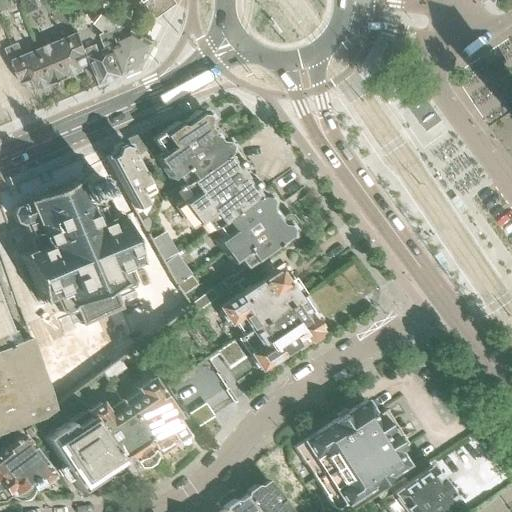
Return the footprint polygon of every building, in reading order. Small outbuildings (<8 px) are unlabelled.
[(0,0),(0,11),(10,7),(7,0),(0,0)] [(126,0),(131,7),(157,18),(170,9),(178,3),(175,0),(126,0)] [(106,48),(118,78),(142,68),(154,42),(107,17),(102,14),(95,23),(104,32),(100,33),(106,48)] [(82,67),(91,63),(85,48),(78,31),(39,48),(48,68),(61,63),(67,77),(83,71),(82,67)] [(67,77),(61,63),(48,68),(39,48),(32,33),(10,42),(12,47),(6,49),(21,84),(24,83),(34,87),(36,90),(52,84),(52,85),(68,78),(67,77)] [(118,78),(106,48),(100,50),(97,42),(85,48),(91,63),(100,85),(118,78)] [(425,98),(415,105),(432,127),(441,121),(425,98)] [(160,166),(210,129),(206,125),(208,118),(203,112),(196,111),(180,123),(175,122),(151,139),(146,133),(147,133),(146,131),(126,139),(127,141),(129,143),(128,143),(136,156),(146,149),(151,157),(153,156),(160,166)] [(182,183),(227,150),(228,145),(223,139),(216,138),(210,129),(160,166),(168,177),(175,173),(182,183)] [(152,189),(127,147),(126,145),(125,145),(119,143),(118,143),(112,146),(112,147),(110,153),(104,157),(133,209),(145,201),(141,195),(152,189)] [(209,229),(213,226),(257,194),(227,152),(227,150),(182,183),(179,186),(186,196),(179,202),(195,222),(201,218),(209,229)] [(14,208),(11,214),(14,222),(20,225),(22,224),(27,236),(26,237),(27,238),(28,238),(33,250),(21,255),(22,256),(20,256),(21,260),(23,259),(39,298),(37,298),(39,302),(41,301),(41,302),(53,297),(58,307),(59,310),(59,311),(64,313),(69,311),(69,310),(71,309),(77,321),(78,324),(79,323),(92,318),(119,307),(117,303),(113,293),(130,286),(132,281),(126,266),(138,261),(138,260),(140,260),(138,256),(136,257),(120,219),(122,218),(120,214),(118,215),(106,220),(101,207),(103,207),(102,205),(100,205),(95,193),(99,192),(98,190),(103,184),(100,178),(93,177),(92,175),(77,181),(76,179),(75,177),(71,179),(72,180),(66,183),(66,182),(65,183),(57,187),(57,186),(44,191),(44,192),(36,195),(35,195),(35,196),(29,198),(29,196),(25,198),(26,200),(25,200),(26,203),(14,208)] [(214,240),(222,251),(273,214),(268,207),(269,201),(265,194),(264,195),(257,194),(213,226),(220,235),(214,240)] [(273,214),(222,251),(230,262),(237,257),(244,267),(264,254),(297,229),(298,225),(291,216),(286,215),(278,221),(273,214)] [(241,334),(302,293),(295,281),(290,280),(284,284),(274,269),(236,294),(234,292),(214,306),(226,325),(232,322),(241,334)] [(51,410),(37,364),(28,336),(27,337),(22,325),(15,327),(0,285),(0,432),(41,417),(51,410)] [(312,307),(302,293),(241,334),(236,337),(246,351),(244,352),(246,356),(254,368),(256,367),(257,369),(315,330),(306,316),(311,313),(312,307)] [(173,334),(168,326),(159,332),(165,340),(173,334)] [(117,358),(100,371),(106,380),(112,375),(114,377),(125,369),(117,358)] [(121,401),(159,456),(171,448),(172,442),(181,437),(182,432),(173,418),(176,417),(151,381),(121,401)] [(159,456),(121,401),(117,395),(103,403),(101,400),(95,405),(86,411),(121,463),(131,457),(133,460),(134,460),(139,468),(147,467),(152,464),(156,458),(159,456)] [(317,478),(388,432),(376,414),(374,416),(364,401),(347,412),(346,409),(337,415),(338,418),(293,447),(302,462),(305,460),(317,478)] [(214,417),(205,403),(185,416),(194,429),(214,417)] [(51,410),(41,417),(30,426),(30,427),(33,431),(37,429),(56,417),(51,410)] [(120,464),(121,463),(86,411),(85,410),(43,437),(44,438),(43,439),(78,492),(103,475),(109,476),(119,470),(120,464)] [(33,437),(28,429),(24,431),(30,439),(33,437)] [(388,432),(317,478),(328,496),(326,497),(333,508),(340,510),(380,483),(382,487),(391,481),(388,477),(405,465),(396,450),(398,449),(388,432)] [(3,445),(0,446),(0,501),(3,502),(9,497),(13,500),(17,500),(20,500),(24,499),(26,497),(29,494),(30,490),(39,483),(41,486),(53,478),(42,464),(43,463),(28,444),(28,445),(19,433),(3,445)] [(449,511),(458,505),(429,465),(405,482),(403,479),(385,492),(387,496),(384,498),(393,511),(449,511)] [(243,495),(255,511),(290,511),(269,484),(265,479),(258,485),(254,484),(244,492),(243,495)] [(223,511),(255,511),(243,495),(236,500),(233,499),(222,507),(222,510),(223,511)]
